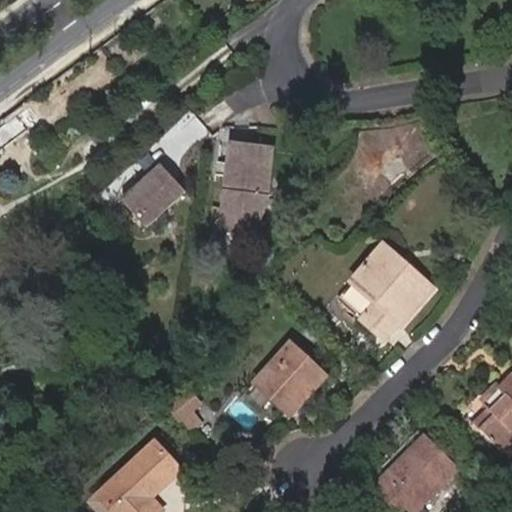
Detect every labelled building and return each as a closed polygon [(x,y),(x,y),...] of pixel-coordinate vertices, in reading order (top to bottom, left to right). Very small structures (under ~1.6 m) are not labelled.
[(280,154),(239,151),(238,169),(237,182),(235,221),(269,230),(277,204),(280,154)] [(238,169),(221,169),(220,181),(237,182),(238,169)] [(166,170),(126,205),(150,232),(190,197),(166,170)] [(414,268),(392,246),(387,252),(409,273),(414,268)] [(381,305),(366,320),(389,341),(403,326),(406,329),(440,292),(414,268),(409,273),(387,252),(357,283),(381,305)] [(343,298),(366,320),(381,305),(357,283),(343,298)] [(290,360),(267,382),(293,409),(316,387),(319,390),(331,379),(300,346),(288,357),(290,360)] [(511,395),(511,400),(487,425),(506,444),(511,438),(511,372),(501,384),(505,389),(511,395)] [(479,416),(487,425),(511,400),(511,395),(505,389),(479,416)] [(187,430),(202,406),(182,393),(167,418),(187,430)] [(376,476),(382,482),(432,432),(425,425),(376,476)] [(432,432),(382,482),(412,511),(416,511),(464,463),(432,432)] [(176,476),(151,449),(101,499),(111,510),(109,511),(144,511),(141,509),(148,502),(176,476)] [(109,511),(111,510),(101,499),(94,504),(102,511),(109,511)] [(157,511),(148,502),(141,509),(144,511),(157,511)]
